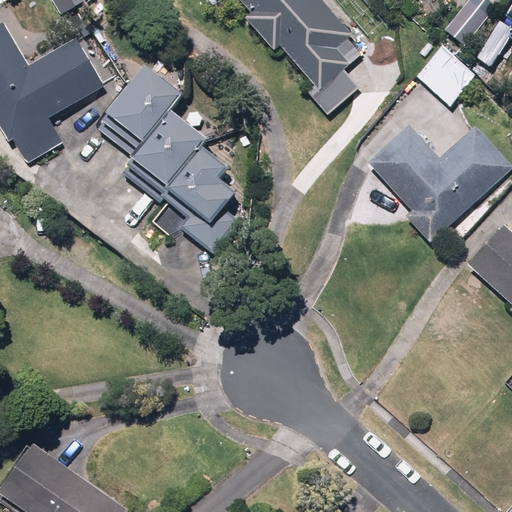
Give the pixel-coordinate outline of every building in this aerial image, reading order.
[(228,0),(245,18),(238,24),(266,54),(272,48),(310,89),(301,97),(322,121),(356,90),(341,74),(357,59),(346,46),(351,41),(314,0),(228,0)] [(0,116),(28,165),(70,141),(57,119),(114,86),(85,36),(36,65),(12,24),(0,30),(0,116)] [(439,50),(411,79),(442,108),(470,79),(439,50)] [(481,55),(465,72),(488,94),(504,76),(481,55)] [(153,64),(102,130),(143,161),(130,177),(166,203),(172,195),(199,215),(191,226),(225,252),(238,235),(227,227),(253,193),(234,179),(244,167),(217,147),(224,138),(188,110),(197,98),(153,64)] [(403,131),(364,167),(406,213),(398,220),(424,247),(510,169),(474,130),(436,166),(403,131)] [(511,239),(500,228),(461,270),(506,313),(502,317),(511,326),(511,239)] [(139,511),(41,440),(2,496),(24,511),(139,511)]
